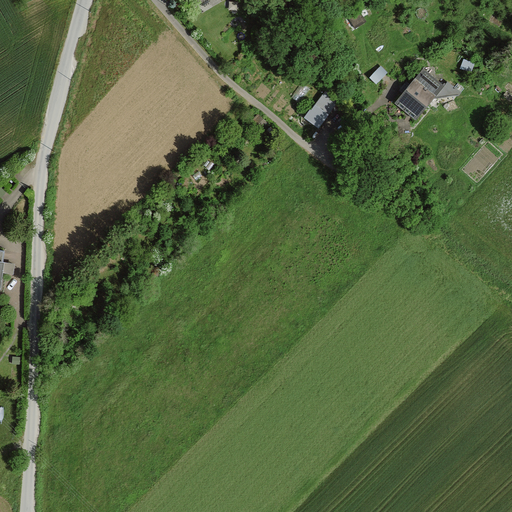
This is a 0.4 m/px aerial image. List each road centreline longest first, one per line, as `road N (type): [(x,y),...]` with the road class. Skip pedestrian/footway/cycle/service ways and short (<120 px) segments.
road 1 (unclassified): [(85,0),(44,165),(29,511)]
road 2 (unclassified): [(155,0),(229,81),(337,168)]
